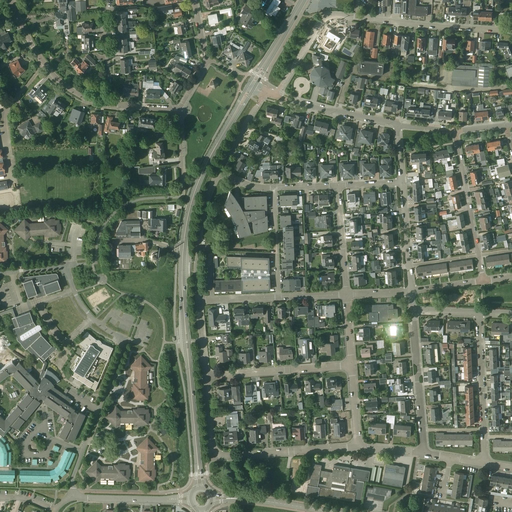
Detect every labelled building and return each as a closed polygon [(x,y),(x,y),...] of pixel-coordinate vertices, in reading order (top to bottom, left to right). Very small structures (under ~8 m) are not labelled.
[(75,7),(86,6),(85,0),(75,1),(67,1),(66,0),(55,0),(55,3),(59,3),(60,11),(63,10),(64,12),(62,12),(62,14),(64,14),(64,13),(68,13),(68,8),(75,7)] [(276,7),(280,0),(279,0),(266,0),(264,3),(269,6),(265,12),(271,15),(272,13),(275,15),(278,9),(276,7)] [(411,14),(411,15),(425,16),(428,16),(428,7),(416,6),(416,0),(409,0),(409,8),(408,8),(408,14),(411,14)] [(172,4),(166,5),(167,7),(167,9),(168,12),(171,11),(171,13),(172,13),(174,13),(174,17),(175,17),(175,18),(177,17),(182,16),(181,10),(183,9),(182,6),(173,8),(172,4)] [(168,12),(167,7),(166,5),(158,7),(159,14),(168,12)] [(252,19),(254,16),(254,15),(254,14),(249,12),(251,9),(245,5),(241,13),(243,14),(239,21),(251,28),(253,23),(254,21),(252,19)] [(457,16),(458,5),(456,5),(455,8),(449,7),(449,15),(457,16)] [(458,5),(457,16),(466,16),(467,9),(460,8),(461,5),(458,5)] [(76,13),(75,7),(68,8),(68,13),(64,13),(64,14),(62,14),(61,14),(60,13),(59,13),(59,12),(55,13),(56,25),(63,25),(64,32),(69,32),(68,20),(76,19),(76,13)] [(231,8),(219,10),(220,14),(228,12),(228,16),(233,15),(231,8)] [(215,25),(214,22),(217,22),(218,22),(216,13),(216,14),(208,15),(209,24),(210,24),(210,23),(211,23),(211,26),(215,25)] [(81,34),(83,34),(83,31),(93,30),(92,23),(91,23),(91,22),(87,22),(87,23),(82,23),(82,27),(76,27),(77,35),(77,34),(81,34)] [(185,29),(186,28),(185,22),(181,23),(182,25),(177,26),(178,34),(186,32),(185,29)] [(215,36),(212,36),(214,47),(218,46),(217,43),(221,43),(219,36),(219,35),(225,34),(226,32),(226,31),(225,27),(217,28),(218,31),(214,32),(215,36)] [(322,45),(322,46),(323,46),(330,50),(331,51),(331,50),(336,42),(337,43),(337,44),(338,43),(338,42),(339,42),(338,41),(340,39),(341,39),(340,39),(341,38),(341,37),(340,37),(341,35),(345,36),(346,36),(346,35),(345,35),(346,29),(346,28),(346,29),(339,28),(337,28),(334,33),(329,30),(328,30),(329,31),(328,32),(328,31),(327,32),(328,32),(327,34),(326,34),(326,35),(326,36),(325,35),(325,36),(326,36),(328,37),(323,45),(322,45)] [(361,40),(361,36),(359,36),(359,30),(351,29),(350,37),(358,38),(358,40),(361,40)] [(4,30),(0,31),(0,46),(1,46),(3,49),(9,46),(8,42),(12,40),(8,33),(6,33),(4,30)] [(373,47),(373,44),(375,32),(367,31),(366,38),(365,38),(364,46),(373,47)] [(84,41),(84,43),(93,43),(93,37),(88,37),(88,34),(83,34),(81,34),(77,34),(78,38),(80,38),(80,40),(81,40),(81,41),(84,41)] [(389,48),(391,35),(384,34),(383,44),(386,44),(386,48),(389,48)] [(409,41),(409,37),(403,36),(401,51),(407,51),(408,41),(409,41)] [(429,52),(429,55),(436,55),(437,55),(437,52),(438,39),(430,38),(429,49),(429,52)] [(443,48),(455,49),(456,43),(455,43),(455,40),(444,39),(443,48)] [(180,43),(178,43),(180,51),(183,50),(190,49),(188,41),(180,42),(180,43)] [(474,50),(474,41),(467,41),(467,45),(466,46),(466,49),(466,53),(473,53),(473,50),(474,50)] [(490,50),(490,42),(480,41),(480,49),(490,50)] [(510,59),(511,58),(511,47),(511,44),(508,46),(507,43),(497,42),(497,48),(506,48),(508,53),(504,54),(506,60),(510,58),(510,59)] [(93,43),(84,43),(84,49),(82,49),(82,52),(89,52),(89,49),(94,49),(93,43)] [(226,49),(224,53),(228,55),(228,54),(233,58),(235,54),(238,55),(241,49),(243,47),(240,45),(238,49),(230,45),(227,50),(226,49)] [(251,57),(243,53),(244,51),(241,49),(238,55),(240,57),(238,61),(243,64),(247,66),(249,63),(248,62),(251,57)] [(315,64),(316,67),(323,64),(322,61),(327,60),(329,55),(320,53),(320,56),(314,54),(312,57),(314,64),(315,64)] [(76,67),(75,69),(81,74),(86,69),(85,68),(88,65),(88,64),(89,63),(91,65),(94,65),(95,65),(95,61),(91,57),(88,55),(84,59),(85,59),(84,61),(84,60),(81,64),(78,62),(79,61),(75,58),(71,63),(74,66),(76,67)] [(174,58),(170,64),(175,66),(172,71),(178,75),(179,72),(187,77),(191,71),(188,69),(189,69),(186,67),(185,67),(183,66),(183,67),(179,64),(179,63),(181,61),(174,58)] [(383,74),(385,62),(360,59),(358,72),(383,74)] [(13,74),(15,72),(18,76),(25,71),(18,60),(11,65),(13,69),(10,70),(11,72),(13,74)] [(342,79),(349,63),(341,60),(335,77),(342,79)] [(453,69),(452,79),(455,80),(458,80),(461,80),(464,80),(467,80),(470,80),(473,81),(476,81),(479,81),(478,86),(488,87),(491,87),(492,71),(493,65),(492,65),(492,64),(473,63),(472,66),(453,65),(453,69)] [(323,64),(316,67),(315,67),(311,74),(313,82),(320,86),(321,88),(319,94),(327,96),(329,90),(330,89),(332,90),(333,87),(331,86),(335,79),(332,77),(332,74),(331,74),(330,69),(325,66),(326,65),(324,64),(323,64)] [(359,77),(357,88),(363,89),(364,84),(365,79),(359,77)] [(175,97),(176,94),(177,94),(182,86),(175,81),(174,83),(172,82),(169,86),(171,87),(170,90),(173,92),(171,95),(175,97)] [(133,83),(130,83),(129,96),(134,96),(134,97),(137,97),(137,96),(138,96),(138,88),(138,87),(138,84),(133,84),(133,83)] [(166,93),(159,86),(153,85),(152,98),(159,98),(159,94),(161,93),(163,95),(166,93)] [(36,92),(33,89),(28,94),(33,99),(36,96),(42,102),(48,95),(40,87),(36,92)] [(359,95),(359,92),(355,91),(355,94),(351,93),(350,102),(356,103),(358,95),(359,95)] [(371,94),(370,93),(366,92),(365,96),(366,96),(365,105),(371,106),(372,97),(373,95),(373,94),(371,94)] [(385,108),(385,109),(391,110),(392,102),(393,99),(394,94),(392,94),(391,98),(390,98),(389,101),(387,100),(385,108)] [(392,102),(391,110),(394,111),(396,112),(396,111),(397,111),(398,107),(403,108),(404,100),(399,99),(398,101),(395,100),(396,95),(394,94),(393,99),(392,102)] [(372,97),(371,106),(377,107),(379,99),(372,97)] [(408,115),(415,116),(416,108),(416,105),(411,104),(411,99),(405,98),(405,107),(409,108),(408,115)] [(53,104),(47,112),(52,115),(55,110),(60,113),(65,105),(56,99),(52,104),(53,104)] [(416,108),(415,116),(422,116),(423,109),(423,106),(423,102),(420,102),(420,106),(419,107),(419,108),(419,109),(416,108)] [(437,112),(439,112),(438,118),(445,119),(446,105),(443,104),(443,108),(442,109),(437,109),(437,112)] [(489,118),(488,115),(491,114),(490,108),(483,109),(483,104),(481,104),(482,119),(489,118)] [(423,109),(422,116),(430,117),(430,110),(430,106),(423,106),(423,109)] [(503,110),(505,110),(505,106),(500,106),(501,109),(496,110),(497,118),(504,116),(503,110)] [(80,123),(84,112),(73,108),(69,120),(80,123)] [(266,111),(266,112),(266,113),(266,114),(273,115),(271,122),(280,125),(282,119),(276,118),(278,110),(271,108),(268,108),(267,110),(266,111)] [(46,115),(40,110),(36,114),(42,120),(46,115)] [(100,123),(101,114),(91,114),(91,125),(93,125),(93,123),(100,123)] [(302,124),(304,117),(292,114),(291,119),(294,119),(293,126),(302,128),(303,124),(302,124)] [(119,129),(120,122),(112,121),(113,117),(107,116),(106,124),(105,124),(104,131),(109,132),(109,127),(119,129)] [(157,123),(157,121),(156,121),(155,120),(155,119),(139,117),(138,125),(141,126),(141,127),(142,128),(144,128),(145,127),(145,126),(154,127),(155,124),(156,124),(157,123)] [(307,127),(306,133),(312,134),(313,134),(314,129),(320,130),(321,130),(323,122),(316,121),(315,126),(310,125),(308,125),(307,127)] [(29,122),(18,127),(21,133),(21,134),(23,137),(25,135),(27,134),(29,138),(30,137),(32,136),(34,134),(34,133),(37,131),(38,132),(43,129),(39,123),(32,127),(29,122)] [(330,132),(331,129),(328,128),(329,124),(323,122),(321,130),(320,130),(319,133),(328,136),(329,132),(330,132)] [(303,126),(299,141),(303,142),(306,133),(307,127),(303,126)] [(337,132),(336,138),(341,139),(342,137),(344,138),(347,126),(343,126),(343,127),(341,126),(340,131),(340,132),(337,132)] [(347,126),(344,138),(347,138),(347,143),(352,144),(354,135),(351,134),(351,133),(352,129),(349,128),(350,127),(347,126)] [(357,136),(355,145),(361,147),(362,141),(365,142),(367,131),(364,130),(364,131),(361,130),(360,135),(360,136),(357,136)] [(367,131),(365,142),(367,142),(367,144),(373,145),(374,139),(371,138),(372,135),(372,133),(370,132),(370,131),(367,131)] [(380,134),(378,142),(384,143),(385,150),(386,150),(389,149),(390,149),(390,141),(388,140),(389,136),(388,136),(388,134),(383,133),(383,135),(380,134)] [(247,145),(256,151),(259,153),(261,150),(261,151),(267,155),(272,148),(266,144),(268,145),(271,140),(267,137),(266,138),(265,137),(260,134),(255,142),(251,139),(247,145)] [(500,140),(493,142),(495,149),(496,156),(499,155),(498,149),(501,148),(501,145),(503,145),(502,141),(500,141),(500,140)] [(164,153),(162,142),(156,143),(156,148),(153,148),(153,150),(154,150),(154,157),(152,157),(153,161),(155,161),(155,163),(161,162),(161,160),(165,160),(164,153)] [(453,166),(448,167),(448,163),(446,157),(450,156),(449,150),(442,151),(445,164),(445,168),(445,169),(446,171),(454,169),(453,166)] [(442,164),(445,164),(442,151),(436,152),(437,153),(433,154),(435,160),(438,160),(438,159),(441,158),(441,160),(442,160),(442,164)] [(426,153),(418,154),(419,161),(426,161),(427,164),(430,164),(429,156),(426,156),(426,153)] [(244,162),(247,157),(242,154),(238,160),(239,161),(235,168),(241,171),(242,168),(246,170),(249,165),(244,162)] [(420,167),(419,161),(418,154),(411,154),(412,164),(417,164),(417,168),(420,167)] [(371,164),(369,164),(369,175),(372,175),(372,174),(375,174),(374,170),(377,170),(377,166),(379,166),(379,158),(377,158),(372,158),(371,164)] [(385,165),(381,166),(381,174),(384,174),(384,176),(390,175),(390,174),(390,170),(391,170),(391,159),(385,159),(385,165)] [(327,165),(327,177),(331,176),(333,176),(333,171),(336,171),(335,161),(330,161),(330,165),(327,165)] [(369,175),(369,164),(367,164),(366,161),(360,161),(360,170),(363,170),(363,175),(366,175),(369,175)] [(348,163),(348,176),(351,176),(351,175),(354,175),(354,171),(357,170),(356,162),(348,163)] [(308,163),(308,168),(306,168),(306,177),(307,177),(307,178),(312,178),(312,176),(315,176),(315,168),(314,168),(313,163),(308,163)] [(348,176),(348,163),(339,163),(339,171),(342,171),(343,175),(345,175),(345,177),(348,176)] [(327,177),(327,165),(327,164),(318,164),(319,172),(322,172),(322,176),(324,176),(324,177),(327,177)] [(271,177),(270,165),(260,166),(260,170),(260,171),(260,176),(263,176),(263,178),(271,177)] [(276,165),(270,165),(271,177),(278,177),(278,170),(281,170),(281,165),(276,165)] [(496,168),(498,175),(499,178),(511,174),(508,165),(497,168),(496,168)] [(295,175),(302,175),(301,167),(295,167),(286,167),(287,174),(287,177),(295,177),(295,175)] [(165,184),(165,174),(151,173),(151,184),(165,184)] [(447,184),(457,182),(456,176),(449,177),(446,178),(447,181),(446,181),(446,184),(447,184)] [(479,183),(478,180),(483,179),(483,176),(481,177),(472,179),(473,184),(479,183)] [(504,183),(502,184),(503,189),(504,189),(506,189),(511,186),(511,181),(511,180),(504,183)] [(237,230),(239,236),(253,233),(267,229),(267,215),(265,215),(264,209),(267,209),(266,196),(244,196),(244,203),(244,207),(244,210),(243,210),(235,198),(234,197),(229,191),(224,205),(227,209),(230,214),(232,218),(235,224),(237,230)] [(363,194),(364,202),(364,204),(368,204),(368,207),(372,207),(372,201),(375,201),(375,191),(370,192),(370,194),(363,194)] [(383,197),(381,197),(381,204),(384,204),(391,203),(390,192),(383,193),(383,197)] [(356,206),(356,204),(359,204),(359,197),(356,198),(355,193),(347,194),(348,203),(348,207),(356,206)] [(296,194),(291,195),(291,205),(291,208),(296,208),(296,206),(302,206),(301,196),(296,196),(296,194)] [(328,195),(310,195),(310,203),(315,203),(318,202),(319,206),(323,205),(329,205),(329,202),(328,202),(328,195)] [(449,203),(460,201),(459,195),(452,196),(452,199),(449,200),(449,203)] [(489,207),(487,208),(486,202),(476,204),(477,208),(478,207),(479,209),(482,209),(482,212),(489,211),(489,207)] [(434,203),(427,203),(427,208),(433,208),(433,212),(437,212),(436,203),(434,203)] [(147,218),(147,219),(148,219),(148,224),(166,225),(166,219),(152,219),(152,218),(153,211),(147,211),(147,218)] [(483,214),(483,217),(479,218),(480,224),(490,222),(488,216),(490,216),(490,212),(483,214)] [(10,219),(15,223),(19,218),(14,214),(10,219)] [(321,215),(321,216),(318,216),(319,227),(330,227),(329,221),(330,221),(329,214),(321,215)] [(381,214),(380,214),(380,222),(381,222),(383,222),(393,221),(392,215),(384,216),(383,216),(383,214),(381,214)] [(352,216),(353,220),(350,220),(350,226),(358,226),(357,223),(362,223),(361,216),(357,216),(352,216)] [(59,231),(61,231),(60,224),(59,224),(59,220),(55,221),(55,219),(48,220),(48,221),(44,221),(45,223),(29,224),(24,220),(15,231),(26,240),(30,235),(45,234),(45,236),(49,235),(49,237),(56,236),(56,235),(60,235),(59,231)] [(116,238),(140,237),(140,232),(139,221),(121,221),(116,232),(116,238)] [(358,226),(350,226),(351,233),(354,232),(354,235),(361,235),(361,234),(363,234),(362,225),(358,226)] [(327,246),(332,246),(332,243),(331,235),(323,236),(320,236),(321,243),(324,242),(324,243),(327,243),(327,246)] [(359,245),(363,244),(362,237),(355,238),(355,241),(351,242),(352,248),(360,248),(359,245)] [(456,246),(468,244),(467,238),(461,240),(455,241),(456,246)] [(492,246),(492,243),(495,242),(495,240),(484,242),(485,248),(492,246)] [(118,245),(118,257),(131,257),(131,252),(136,251),(141,251),(142,256),(145,256),(145,251),(149,250),(148,242),(143,242),(143,244),(136,244),(136,245),(131,245),(118,245)] [(364,261),(364,258),(363,251),(356,251),(356,255),(353,255),(353,262),(361,261),(361,262),(364,261)] [(427,257),(425,257),(425,251),(418,252),(418,258),(420,258),(420,261),(427,260),(427,257)] [(333,268),(333,265),(333,257),(329,257),(329,254),(322,255),(322,258),(325,258),(325,265),(328,265),(328,268),(333,268)] [(508,254),(501,255),(502,264),(510,263),(508,254)] [(497,256),(494,256),(495,265),(498,265),(502,264),(501,255),(497,256)] [(267,269),(269,269),(269,257),(227,256),(227,268),(243,268),(245,268),(246,268),(250,269),(252,269),(253,269),(257,269),(258,269),(260,269),(264,269),(265,269),(267,269)] [(494,256),(486,257),(487,266),(495,265),(494,256)] [(464,260),(465,269),(473,268),(472,259),(464,260)] [(465,269),(464,260),(457,262),(458,270),(465,269)] [(361,261),(353,262),(354,269),(358,268),(358,272),(365,271),(364,264),(366,264),(365,261),(364,261),(361,262),(361,261)] [(458,270),(457,262),(449,263),(450,272),(458,270)] [(438,264),(440,273),(447,272),(446,263),(438,264)] [(440,273),(438,264),(431,265),(432,274),(440,273)] [(432,274),(431,265),(424,266),(425,275),(432,274)] [(425,275),(424,266),(416,268),(417,276),(425,275)] [(57,274),(56,274),(56,273),(55,273),(20,277),(21,280),(22,280),(28,297),(37,294),(37,293),(45,291),(46,294),(61,288),(57,280),(59,279),(57,274)] [(334,277),(335,277),(334,273),(328,274),(328,275),(322,276),(322,284),(328,283),(328,284),(334,284),(334,277)] [(356,285),(365,284),(365,279),(363,279),(363,276),(364,276),(363,273),(354,274),(355,285),(356,285)] [(300,288),(300,285),(305,285),(305,276),(299,276),(299,278),(294,278),(295,288),(300,288)] [(243,279),(214,280),(214,292),(234,291),(249,290),(263,290),(267,289),(270,289),(269,278),(267,278),(266,278),(264,278),(261,278),(259,278),(257,278),(254,278),(252,278),(250,278),(247,279),(245,279),(243,279)] [(387,318),(398,318),(398,308),(393,309),(393,304),(372,305),(372,312),(369,312),(369,321),(378,321),(378,322),(387,322),(387,318)] [(298,313),(307,312),(308,327),(315,327),(314,316),(313,316),(313,311),(308,311),(307,305),(298,306),(298,313)] [(333,311),(335,311),(335,305),(318,305),(318,316),(333,315),(333,311)] [(278,307),(278,316),(278,319),(285,319),(285,313),(290,312),(290,308),(285,308),(285,307),(278,307)] [(241,325),(249,325),(249,313),(243,314),(243,308),(234,309),(234,318),(238,318),(238,317),(242,317),(242,321),(240,321),(241,325)] [(265,314),(265,319),(265,322),(269,322),(268,320),(270,320),(270,309),(265,309),(265,310),(263,310),(263,308),(253,308),(253,314),(250,314),(251,318),(258,318),(257,315),(263,315),(263,314),(265,314)] [(229,311),(223,311),(224,314),(217,315),(216,309),(209,310),(210,324),(217,324),(217,322),(225,321),(226,332),(230,331),(229,325),(230,325),(229,311)] [(15,328),(13,329),(14,331),(14,332),(15,333),(16,335),(17,337),(18,339),(19,341),(20,342),(21,344),(22,345),(26,349),(27,348),(37,359),(39,358),(43,362),(44,360),(57,348),(49,341),(48,342),(41,335),(39,330),(38,331),(35,326),(36,326),(33,321),(30,312),(16,317),(12,318),(15,328)] [(314,316),(315,327),(325,327),(325,322),(319,322),(318,316),(314,316)] [(443,333),(443,325),(439,325),(440,321),(435,321),(427,321),(427,325),(424,325),(424,330),(428,331),(428,330),(439,330),(439,333),(443,333)] [(458,330),(459,322),(448,321),(447,330),(458,330)] [(459,322),(458,330),(469,331),(470,322),(459,322)] [(402,323),(391,324),(391,326),(390,326),(391,335),(399,334),(399,335),(403,334),(403,327),(402,327),(402,323)] [(500,334),(500,323),(492,323),(491,333),(500,334)] [(500,323),(500,334),(508,334),(508,338),(511,337),(511,330),(508,330),(508,323),(500,323)] [(369,328),(374,328),(373,324),(365,325),(365,328),(364,328),(360,328),(360,332),(359,332),(360,340),(364,339),(370,339),(369,328)] [(0,362),(12,358),(0,326),(0,362)] [(113,348),(101,343),(101,342),(101,341),(100,340),(99,340),(98,340),(97,340),(87,332),(79,342),(85,348),(80,357),(78,356),(77,358),(78,359),(75,363),(76,363),(74,365),(75,366),(73,370),(75,371),(73,376),(78,379),(91,387),(95,390),(98,382),(95,380),(93,383),(86,378),(88,374),(89,374),(90,372),(91,372),(93,368),(94,369),(95,366),(94,365),(98,359),(95,358),(97,355),(98,356),(108,360),(113,348)] [(231,334),(221,335),(222,343),(231,342),(231,334)] [(336,347),(339,346),(338,334),(329,335),(329,342),(321,343),(322,350),(327,350),(327,354),(336,354),(336,347)] [(305,339),(299,339),(300,348),(302,348),(303,357),(312,356),(311,344),(311,338),(305,339)] [(404,342),(393,343),(394,354),(405,354),(404,342)] [(429,349),(426,349),(427,363),(435,362),(438,362),(437,348),(437,344),(428,345),(429,349)] [(256,356),(256,357),(256,358),(257,358),(258,359),(260,358),(260,361),(271,360),(270,353),(273,353),(273,345),(265,346),(265,351),(259,352),(259,355),(258,355),(257,355),(256,356)] [(370,352),(373,352),(372,345),(367,345),(367,348),(362,349),(362,356),(370,355),(370,352)] [(489,349),(490,355),(499,355),(500,355),(500,350),(499,350),(499,349),(500,349),(500,346),(493,345),(493,346),(493,349),(489,349)] [(229,360),(229,355),(233,354),(232,348),(224,349),(224,351),(222,351),(222,346),(216,347),(216,355),(220,355),(220,360),(229,360)] [(280,347),(276,347),(277,359),(280,359),(280,360),(284,360),(283,358),(292,358),(292,348),(283,349),(283,347),(280,347)] [(239,363),(250,362),(250,352),(239,353),(239,363)] [(149,395),(149,387),(148,387),(148,384),(146,384),(147,371),(151,366),(141,356),(131,366),(135,370),(135,384),(134,384),(133,387),(132,387),(132,395),(133,395),(133,398),(137,398),(137,400),(144,400),(144,398),(147,398),(148,395),(149,395)] [(0,432),(3,435),(7,431),(10,427),(12,425),(17,429),(24,420),(21,418),(22,416),(26,419),(40,402),(38,400),(39,399),(42,398),(44,399),(43,401),(65,417),(67,415),(68,416),(69,420),(68,421),(66,420),(58,435),(64,438),(64,439),(69,441),(70,438),(74,440),(85,415),(79,412),(78,413),(74,410),(75,409),(68,404),(71,399),(53,386),(52,385),(53,385),(52,385),(52,384),(51,383),(50,382),(49,380),(47,379),(45,378),(44,377),(43,377),(42,377),(40,383),(38,381),(19,362),(16,365),(12,361),(13,361),(11,359),(0,363),(0,432)] [(374,369),(376,369),(375,359),(368,360),(369,364),(365,364),(366,373),(374,372),(374,369)] [(44,360),(43,362),(44,364),(38,381),(40,383),(42,377),(43,377),(44,377),(45,378),(47,379),(49,380),(50,382),(51,383),(52,384),(60,379),(56,373),(51,368),(47,366),(48,364),(44,360)] [(398,363),(399,367),(396,368),(397,374),(406,373),(405,362),(398,363)] [(436,382),(439,381),(439,378),(438,377),(436,378),(435,371),(437,371),(437,367),(432,368),(432,371),(428,371),(429,382),(436,382)] [(328,392),(328,389),(336,388),(336,389),(341,389),(340,383),(336,383),(336,379),(327,380),(328,387),(324,387),(325,393),(328,392)] [(407,391),(408,391),(408,390),(409,390),(409,387),(408,388),(407,383),(403,383),(403,379),(397,379),(397,384),(399,384),(400,391),(398,392),(398,395),(407,394),(407,391)] [(315,390),(320,390),(320,384),(314,384),(314,380),(305,381),(306,387),(305,387),(305,391),(315,391),(315,390)] [(264,383),(264,388),(262,388),(263,397),(268,396),(267,394),(273,393),(274,396),(278,395),(278,386),(275,386),(275,382),(264,383)] [(291,382),(284,383),(285,392),(286,394),(291,394),(291,395),(292,395),(291,391),(291,390),(297,390),(297,384),(291,384),(291,382)] [(373,386),(376,386),(375,383),(373,383),(364,384),(365,391),(374,390),(373,386)] [(251,384),(245,385),(246,396),(245,396),(245,400),(252,400),(252,402),(257,402),(257,400),(257,397),(257,391),(256,386),(251,387),(251,385),(251,384)] [(231,386),(232,388),(228,388),(219,389),(220,400),(233,399),(233,404),(241,404),(239,386),(231,386)] [(438,400),(441,400),(440,394),(437,394),(437,389),(430,390),(431,401),(438,400)] [(367,411),(378,410),(377,398),(371,398),(371,402),(366,402),(367,411)] [(402,412),(401,412),(401,416),(407,415),(406,412),(409,411),(409,400),(401,401),(402,412)] [(497,405),(497,407),(492,407),(492,413),(499,413),(502,413),(502,405),(497,405)] [(116,406),(107,415),(106,417),(116,427),(120,422),(134,422),(134,424),(137,424),(137,425),(144,425),(144,424),(148,424),(148,421),(149,421),(149,415),(150,415),(150,413),(148,413),(148,410),(145,409),(145,408),(137,408),(137,409),(134,409),(134,411),(120,411),(116,406)] [(432,420),(435,420),(435,422),(436,422),(438,422),(439,421),(438,419),(439,419),(439,408),(431,409),(432,420)] [(235,427),(239,427),(237,413),(226,414),(227,428),(230,428),(232,428),(232,427),(235,426),(235,427)] [(157,420),(162,424),(166,420),(162,415),(157,420)] [(316,437),(325,437),(324,424),(322,424),(322,419),(316,419),(316,422),(316,425),(315,425),(316,432),(314,432),(314,437),(316,437)] [(331,423),(334,423),(335,436),(344,436),(344,423),(337,423),(337,419),(330,419),(331,423)] [(501,428),(501,425),(502,425),(502,419),(499,419),(492,419),(493,425),(496,425),(496,429),(501,428)] [(377,434),(378,423),(369,423),(369,433),(377,434)] [(378,423),(377,434),(385,435),(386,424),(378,423)] [(302,424),(302,428),(292,428),(293,433),(295,432),(296,439),(304,438),(304,433),(307,432),(306,424),(302,424)] [(402,436),(403,425),(394,425),(393,435),(402,436)] [(403,425),(402,436),(410,437),(411,426),(403,425)] [(236,432),(239,431),(239,427),(235,427),(235,426),(232,427),(232,428),(230,428),(230,432),(224,432),(224,435),(224,437),(225,437),(225,442),(232,441),(232,443),(237,442),(236,432)] [(256,442),(256,441),(261,441),(260,434),(266,434),(266,426),(258,426),(258,429),(250,430),(251,442),(253,442),(254,442),(255,442),(255,443),(255,442),(256,442)] [(164,436),(168,431),(164,427),(159,431),(164,436)] [(273,440),(285,439),(285,429),(273,429),(273,440)] [(444,434),(444,433),(436,433),(436,444),(443,444),(443,434),(444,434)] [(155,477),(155,469),(154,469),(154,466),(153,466),(153,453),(157,448),(147,438),(137,448),(141,452),(141,466),(140,466),(140,469),(138,469),(138,477),(140,477),(140,480),(143,480),(143,481),(150,482),(150,480),(154,480),(154,477),(155,477)] [(4,445),(0,447),(0,452),(0,453),(7,452),(6,450),(10,449),(8,443),(4,445)] [(73,459),(75,453),(69,450),(68,451),(65,450),(63,455),(66,457),(66,456),(73,459)] [(70,464),(73,459),(66,456),(66,457),(63,455),(60,461),(63,462),(64,461),(70,464)] [(60,461),(58,466),(64,470),(64,468),(68,470),(70,464),(64,461),(63,462),(60,461)] [(130,476),(130,469),(128,469),(129,466),(125,465),(125,464),(118,464),(118,465),(114,465),(114,467),(101,466),(97,462),(86,472),(96,482),(100,478),(114,478),(114,479),(117,479),(117,481),(125,481),(125,480),(128,480),(128,476),(130,476)] [(402,486),(404,473),(405,467),(386,463),(382,483),(402,486)] [(364,482),(357,481),(356,485),(353,484),(354,478),(367,480),(368,480),(370,470),(350,467),(350,468),(334,465),(332,472),(321,470),(322,465),(313,464),(309,485),(308,485),(306,494),(318,496),(319,495),(354,501),(355,498),(361,499),(364,482)] [(64,470),(58,466),(54,469),(58,475),(59,474),(62,477),(66,472),(64,470)] [(425,467),(424,473),(434,475),(434,474),(435,470),(437,470),(437,468),(434,467),(434,468),(425,467)] [(58,475),(54,469),(49,471),(51,478),(52,477),(54,481),(60,479),(58,475)] [(422,485),(420,492),(430,494),(431,489),(434,489),(434,488),(434,487),(432,486),(431,487),(422,485)] [(391,494),(392,489),(374,486),(373,488),(368,487),(367,495),(379,497),(379,499),(383,500),(389,496),(390,494),(391,494)] [(426,505),(424,511),(431,511),(432,506),(428,505),(428,502),(426,502),(425,505),(426,505)]
